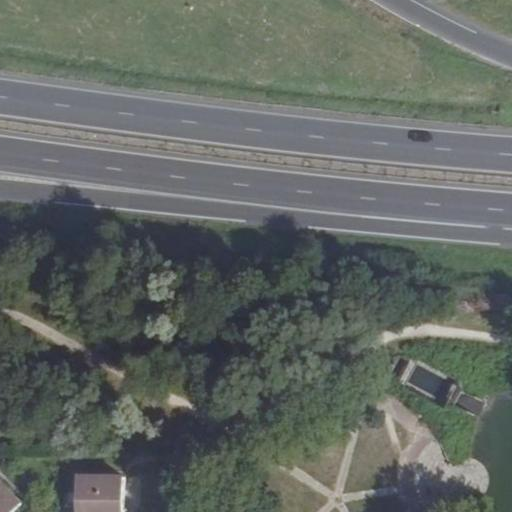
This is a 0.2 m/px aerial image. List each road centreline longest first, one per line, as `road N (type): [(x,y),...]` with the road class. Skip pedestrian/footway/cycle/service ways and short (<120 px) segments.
road 1 (trunk): [(511,155),(0,97)]
road 2 (trunk): [(0,189),(399,230),(502,210)]
road 3 (trunk): [(0,155),(502,210)]
road 4 (trunk): [(511,61),(389,0)]
